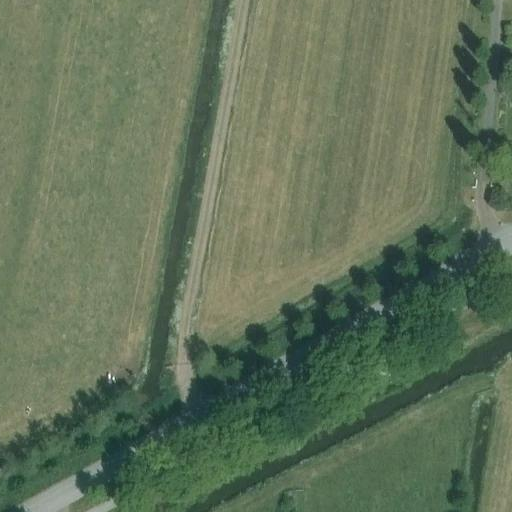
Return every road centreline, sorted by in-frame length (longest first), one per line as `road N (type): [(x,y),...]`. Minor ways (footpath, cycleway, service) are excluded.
road 1 (tertiary): [(33,511),(511,240)]
road 2 (unknown): [(487,254),(499,0)]
